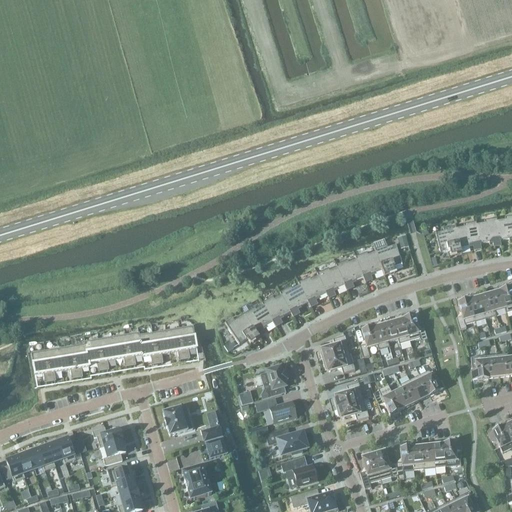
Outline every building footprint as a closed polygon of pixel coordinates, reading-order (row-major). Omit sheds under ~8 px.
[(505,221),(497,222),(500,241),(509,240),(509,242),(510,242),(509,240),(511,239),(511,217),(505,218),(505,221)] [(484,224),(476,225),(480,245),(489,243),(489,245),(490,245),(489,243),(493,243),(494,248),(500,247),(500,248),(501,248),(500,241),(497,222),(497,220),(484,222),(484,224)] [(464,228),(456,229),(460,249),(469,247),(469,249),(470,249),(470,247),(473,246),(474,252),(480,251),(481,251),(480,245),(476,225),(476,223),(463,226),(464,228)] [(436,234),(435,234),(440,254),(449,252),(451,257),(461,255),(462,255),(460,249),(456,229),(456,228),(456,227),(443,230),(444,232),(436,234)] [(405,237),(397,239),(400,250),(409,248),(405,237)] [(387,249),(387,247),(374,251),(375,252),(375,253),(382,271),(382,272),(384,276),(384,277),(385,277),(391,275),(395,273),(393,268),(402,265),(395,245),(395,246),(387,249)] [(356,260),(363,279),(365,285),(366,284),(372,282),(370,276),(373,275),(374,277),(374,276),(374,275),(382,272),(382,271),(375,253),(368,256),(367,254),(355,258),(356,260)] [(337,268),(345,287),(347,292),(348,292),(354,289),(351,284),(354,282),(355,284),(356,284),(355,282),(363,279),(356,260),(348,263),(347,261),(336,266),(337,268)] [(318,277),(327,295),(326,295),(329,301),(330,300),(335,297),(333,292),(336,291),(337,292),(336,290),(345,287),(337,268),(329,272),(328,270),(317,275),(318,277)] [(299,286),(308,304),(311,309),(312,309),(317,306),(315,301),(318,299),(318,301),(319,300),(318,299),(326,295),(327,295),(318,277),(310,280),(309,279),(298,284),(299,286)] [(280,294),(281,296),(291,313),(290,313),(293,319),(294,318),(300,315),(297,310),(300,308),(301,310),(300,308),(308,304),(299,286),(292,290),(291,288),(280,294)] [(505,310),(504,310),(506,315),(511,313),(511,294),(510,289),(500,292),(505,310)] [(504,310),(505,310),(500,292),(499,292),(500,293),(490,296),(494,313),(495,313),(504,310)] [(277,328),(282,325),(279,320),(282,318),(283,320),(283,319),(283,318),(290,313),(291,313),(281,296),(274,300),(273,298),(261,304),(263,306),(273,323),(273,324),(276,329),(277,328)] [(479,299),(486,321),(496,318),(495,313),(494,313),(490,296),(479,299)] [(469,301),(468,301),(475,324),(486,321),(479,299),(469,302),(469,301)] [(475,324),(468,301),(458,304),(462,318),(456,320),(460,332),(466,330),(465,327),(475,324)] [(263,306),(256,311),(255,309),(244,315),(259,339),(265,335),(262,330),(265,329),(266,330),(265,328),(273,324),(273,323),(263,306)] [(259,339),(244,315),(243,316),(234,322),(233,319),(232,320),(225,325),(239,346),(247,340),(250,345),(253,343),(259,339)] [(414,317),(403,320),(410,343),(420,340),(421,343),(427,341),(424,329),(418,331),(414,317)] [(398,341),(399,346),(410,343),(403,320),(403,321),(393,324),(398,341)] [(393,324),(383,327),(387,344),(388,344),(398,341),(393,324)] [(377,347),(378,352),(389,349),(388,344),(387,344),(383,327),(373,330),(372,329),(377,347)] [(193,328),(179,330),(184,361),(190,360),(188,352),(197,350),(193,328)] [(377,347),(372,329),(361,332),(365,346),(359,348),(363,360),(369,358),(367,350),(377,347)] [(184,361),(179,330),(166,333),(169,355),(177,354),(179,362),(184,361)] [(169,355),(166,333),(152,335),(157,366),(163,365),(161,356),(169,355)] [(142,357),(139,337),(139,335),(125,337),(130,368),(136,367),(134,358),(142,357)] [(157,366),(152,335),(139,337),(142,357),(142,359),(151,358),(152,366),(157,366)] [(130,368),(125,337),(112,339),(115,361),(123,360),(125,369),(130,368)] [(320,354),(323,363),(350,355),(346,344),(347,344),(345,338),(333,341),(334,347),(320,351),(321,354),(320,354)] [(115,361),(112,339),(98,341),(103,372),(109,371),(107,363),(115,361)] [(103,372),(98,341),(84,344),(85,346),(88,366),(89,366),(96,365),(98,373),(103,372)] [(88,366),(85,346),(72,348),(77,380),(82,379),(81,370),(89,369),(89,366),(88,366)] [(77,380),(72,348),(58,350),(62,373),(70,372),(72,380),(77,380)] [(62,373),(58,350),(45,353),(50,383),(56,383),(54,374),(62,373)] [(50,383),(45,353),(31,355),(33,365),(35,377),(43,376),(45,384),(50,383)] [(350,355),(323,363),(325,372),(326,371),(327,374),(341,370),(343,376),(355,372),(353,366),(350,355)] [(507,355),(496,356),(499,379),(509,378),(508,360),(507,355)] [(496,356),(485,358),(486,363),(488,381),(488,380),(499,379),(496,356)] [(486,363),(475,364),(476,373),(472,373),(473,382),(477,381),(477,382),(488,381),(486,363)] [(261,397),(262,402),(285,395),(285,394),(281,395),(280,390),(286,388),(284,382),(286,382),(286,381),(288,380),(286,380),(284,376),(286,376),(286,375),(284,376),(284,375),(282,375),(280,369),(278,370),(277,368),(271,370),(272,372),(267,373),(267,375),(260,377),(264,391),(261,397)] [(429,372),(419,377),(429,398),(439,393),(439,392),(443,391),(439,383),(435,385),(429,372)] [(419,377),(409,382),(419,402),(429,397),(429,398),(419,377)] [(419,402),(409,382),(401,386),(399,387),(402,391),(410,407),(419,402)] [(334,401),(336,410),(363,402),(360,391),(358,385),(346,388),(348,394),(334,398),(335,400),(334,401)] [(393,396),(390,391),(381,396),(379,393),(373,396),(378,407),(384,404),(390,417),(400,412),(392,396),(393,396)] [(402,391),(393,396),(392,396),(400,412),(401,412),(400,411),(410,407),(402,391)] [(269,411),(274,426),(296,420),(291,404),(277,408),(275,400),(255,406),(257,414),(269,411)] [(363,402),(336,410),(339,419),(340,418),(341,421),(355,417),(356,422),(369,419),(367,413),(363,402)] [(175,411),(174,408),(167,410),(167,413),(163,414),(165,422),(164,422),(167,430),(170,438),(193,431),(190,422),(184,423),(180,409),(175,411)] [(511,424),(503,429),(502,429),(510,445),(511,448),(511,424)] [(221,438),(218,428),(201,433),(204,443),(221,438)] [(496,442),(503,454),(511,449),(511,448),(510,445),(502,429),(503,429),(502,428),(492,433),(492,434),(489,436),(493,443),(496,442)] [(100,450),(122,443),(123,443),(119,432),(106,435),(104,429),(92,433),(94,440),(96,439),(100,450)] [(259,437),(257,431),(256,429),(249,431),(251,439),(259,437)] [(265,438),(268,447),(277,445),(281,458),(291,455),(292,457),(302,454),(301,452),(307,450),(303,435),(289,439),(287,432),(288,432),(288,431),(265,438)] [(68,440),(57,444),(63,461),(65,465),(76,461),(81,459),(75,443),(70,445),(68,440)] [(206,444),(205,445),(206,446),(209,459),(210,460),(211,460),(226,455),(226,456),(227,455),(227,454),(226,454),(223,441),(222,440),(221,440),(206,444)] [(125,455),(123,448),(122,444),(122,443),(100,450),(103,461),(105,467),(122,462),(120,456),(125,455)] [(57,444),(47,448),(53,465),(54,464),(63,461),(57,444)] [(454,444),(443,445),(446,469),(461,467),(459,456),(456,457),(455,453),(459,453),(458,444),(455,445),(454,444)] [(443,446),(433,447),(435,470),(446,469),(443,445),(443,446)] [(433,447),(422,449),(424,471),(435,470),(433,447)] [(47,448),(37,452),(43,468),(44,473),(55,469),(54,464),(53,465),(47,448)] [(402,464),(395,465),(395,466),(398,482),(404,481),(403,473),(414,472),(411,449),(400,450),(402,464)] [(411,449),(414,472),(424,471),(422,449),(412,450),(411,449)] [(37,452),(27,455),(33,472),(43,468),(37,452)] [(397,478),(395,465),(388,467),(384,453),(382,454),(381,453),(373,455),(381,482),(392,479),(397,478)] [(27,455),(17,459),(23,476),(23,475),(33,472),(27,455)] [(381,482),(373,455),(364,458),(364,459),(362,460),(366,474),(360,475),(365,491),(371,489),(370,485),(381,482)] [(8,468),(2,470),(7,482),(12,479),(14,484),(25,480),(23,475),(23,476),(17,459),(6,463),(8,468)] [(283,474),(293,471),(294,473),(293,474),(297,488),(317,482),(315,479),(317,477),(315,472),(313,471),(312,468),(307,469),(304,459),(281,466),(283,474)] [(218,463),(206,467),(209,478),(221,474),(218,463)] [(111,488),(116,487),(116,486),(133,481),(130,470),(128,471),(126,465),(106,471),(111,488)] [(202,467),(181,474),(190,502),(211,496),(202,467)] [(136,491),(133,481),(116,486),(116,487),(119,496),(136,491)] [(136,491),(119,496),(122,506),(122,507),(139,502),(140,502),(136,491)] [(290,499),(293,510),(308,505),(310,511),(337,511),(336,506),(334,506),(333,503),(335,502),(333,496),(331,497),(331,496),(319,499),(317,491),(290,499)] [(469,494),(455,500),(460,511),(477,511),(475,506),(471,508),(470,506),(474,504),(469,494)] [(460,511),(455,500),(445,505),(448,511),(460,511)] [(142,511),(139,502),(122,507),(122,506),(117,508),(118,511),(142,511)]
